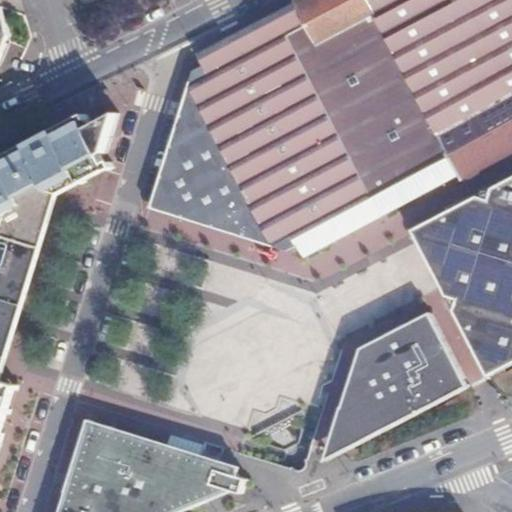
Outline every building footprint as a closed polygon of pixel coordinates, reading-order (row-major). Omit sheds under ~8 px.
[(355,161),(383,215),(419,197),(412,184),(424,178),(430,191),(462,174),(466,180),(511,155),(511,0),(305,0),(278,15),(355,161)] [(0,67),(13,37),(1,8),(0,8),(0,67)] [(345,234),(383,215),(355,161),(278,15),(277,15),(201,56),(209,70),(207,79),(198,84),(194,95),(200,100),(199,107),(194,110),(190,112),(186,124),(191,133),(188,139),(178,145),(175,156),(179,163),(178,169),(170,174),(177,188),(184,201),(190,214),(200,209),(205,211),(209,220),(219,222),(227,218),(237,222),(241,230),(251,232),(265,225),(273,240),(282,242),(291,240),(300,241),(306,255),(330,242),(326,233),(340,225),(345,234)] [(93,128),(91,130),(79,169),(107,154),(119,114),(93,128)] [(87,115),(63,128),(71,146),(55,198),(54,201),(115,168),(107,154),(79,169),(91,130),(93,128),(87,115)] [(0,355),(4,357),(54,201),(55,198),(71,146),(63,128),(50,135),(29,146),(28,145),(1,159),(1,158),(0,158),(0,355)] [(412,184),(419,197),(425,194),(430,191),(424,178),(412,184)] [(432,262),(469,332),(479,335),(486,347),(511,354),(511,179),(445,214),(441,227),(432,262)] [(414,229),(432,262),(434,252),(445,214),(414,229)] [(330,242),(345,234),(340,225),(333,229),(326,233),(330,242)] [(350,395),(346,409),(357,434),(463,379),(431,316),(390,337),(371,347),(363,352),(350,395)] [(479,335),(469,332),(492,376),(511,365),(511,354),(486,347),(479,335)] [(0,390),(13,394),(15,387),(0,381),(0,390)] [(0,450),(3,439),(0,438),(0,433),(13,394),(0,390),(0,450)] [(89,421),(75,467),(90,472),(96,451),(107,454),(112,439),(218,471),(233,475),(239,477),(241,468),(102,425),(89,421)] [(90,472),(75,467),(60,511),(174,511),(209,498),(218,471),(112,439),(107,454),(96,451),(90,472)] [(233,475),(218,471),(209,498),(228,491),(233,475)] [(247,480),(239,477),(233,475),(228,491),(242,496),(247,480)]
